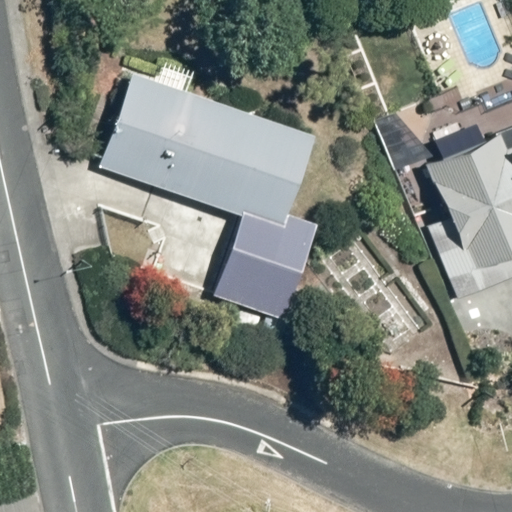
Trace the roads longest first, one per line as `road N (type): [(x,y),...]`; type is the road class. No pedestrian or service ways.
road 1 (residential): [(62,438),(156,416),(210,418),(451,511)]
road 2 (residential): [(0,140),(62,438)]
